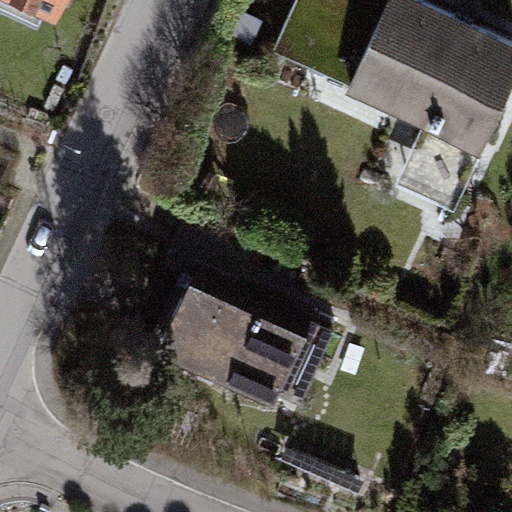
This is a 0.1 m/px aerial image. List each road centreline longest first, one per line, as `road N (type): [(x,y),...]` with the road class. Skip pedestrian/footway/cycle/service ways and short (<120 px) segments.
road 1 (residential): [(0,343),(161,0)]
road 2 (residential): [(0,434),(174,511)]
